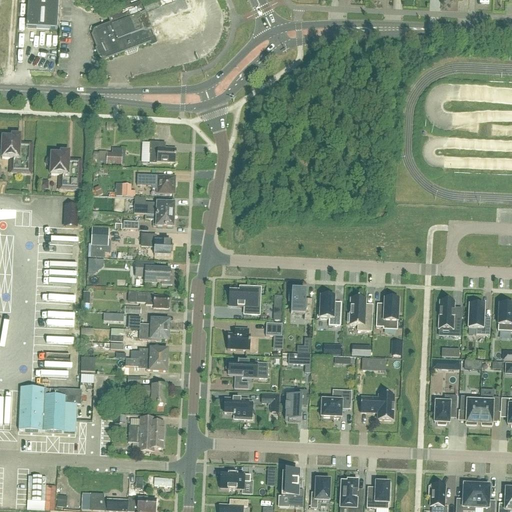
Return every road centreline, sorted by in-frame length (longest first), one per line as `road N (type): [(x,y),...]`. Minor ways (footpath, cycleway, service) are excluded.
road 1 (residential): [(190,445),(511,459)]
road 2 (unclassified): [(451,271),(204,258)]
road 3 (residential): [(189,468),(0,460)]
road 4 (unclassified): [(190,445),(204,258)]
road 5 (tertiary): [(511,34),(347,32)]
road 6 (tertiary): [(0,91),(130,98)]
